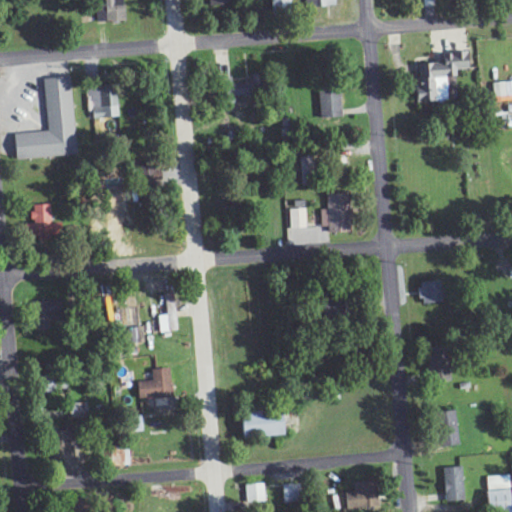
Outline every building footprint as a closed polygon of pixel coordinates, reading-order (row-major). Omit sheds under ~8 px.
[(127,1),(98,1),(99,22),(127,22),(127,1)] [(468,70),(467,52),(440,55),(441,64),(417,66),(419,96),(411,97),(411,104),(446,101),(444,78),(451,78),(451,71),(468,70)] [(232,96),(262,96),(262,75),(251,75),(252,83),(232,83),(232,96)] [(17,160),(78,156),(72,77),(44,79),(48,132),(15,134),(17,160)] [(492,97),(511,96),(511,82),(491,83),(492,97)] [(95,119),(120,118),(118,86),(87,88),(88,112),(94,112),(95,119)] [(344,118),(343,88),(320,88),(321,119),(344,118)] [(159,163),(140,163),(141,200),(160,200),(159,163)] [(330,233),(352,233),(350,194),(328,195),(329,210),(322,210),(323,228),(330,227),(330,233)] [(53,205),(33,205),(33,225),(31,225),(31,241),(65,240),(65,223),(54,224),(53,205)] [(292,229),(308,229),(307,209),(291,210),(292,229)] [(444,304),(443,282),(421,283),(421,299),(425,299),(425,304),(444,304)] [(161,333),(178,332),(177,295),(168,295),(169,316),(161,316),(161,333)] [(64,302),(43,302),(43,321),(64,322),(64,302)] [(433,347),(434,376),(455,375),(454,346),(433,347)] [(140,399),(173,398),(173,370),(153,370),(153,382),(139,382),(140,399)] [(248,438),(291,437),(290,412),(247,414),(248,438)] [(446,414),(449,431),(458,429),(454,413),(446,414)] [(82,451),(80,428),(60,429),(62,461),(78,460),(78,451),(82,451)] [(446,502),(466,501),(464,468),(444,469),(446,502)] [(511,511),(510,476),(484,477),(484,492),(481,492),(481,511),(511,511)] [(346,493),(347,511),(380,509),(379,482),(355,483),(355,493),(346,493)] [(267,503),(266,484),(246,485),(247,504),(267,503)] [(301,484),(285,485),(286,503),(302,502),(301,484)] [(96,511),(96,499),(74,499),(73,511),(96,511)]
